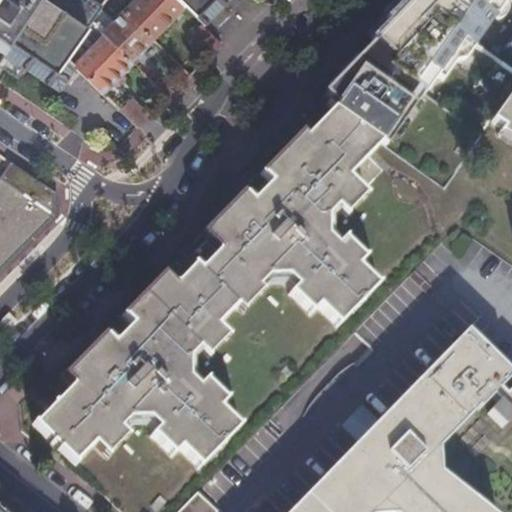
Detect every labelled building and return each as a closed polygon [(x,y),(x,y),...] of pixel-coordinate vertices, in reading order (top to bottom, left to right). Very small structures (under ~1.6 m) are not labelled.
[(23,69),(59,92),(76,67),(65,56),(70,49),(90,21),(100,7),(101,6),(92,0),(0,0),(0,57),(2,55),(23,69)] [(175,0),(130,0),(122,9),(152,39),(183,7),(175,0)] [(175,0),(183,7),(197,21),(201,25),(212,14),(225,0),(175,0)] [(385,146),(420,95),(432,79),(446,60),(451,64),(465,45),(470,49),(504,0),(413,0),(366,49),(338,78),(337,86),(324,104),(326,105),(332,109),(378,141),(385,146)] [(111,19),(100,7),(90,21),(101,32),(130,60),(152,39),(122,9),(111,19)] [(184,35),(206,57),(219,43),(201,25),(197,21),(184,35)] [(78,56),(70,49),(65,56),(76,67),(102,92),(131,62),(130,60),(101,32),(78,56)] [(461,62),(470,49),(465,45),(451,64),(461,62)] [(2,55),(0,57),(0,69),(4,73),(15,79),(23,69),(2,55)] [(438,83),(451,64),(446,60),(432,79),(438,83)] [(495,111),(511,87),(511,78),(490,63),(475,85),(474,96),(495,111)] [(511,87),(495,111),(490,119),(502,127),(498,131),(511,141),(511,87)] [(119,108),(138,126),(149,115),(130,97),(119,108)] [(70,386),(32,423),(71,462),(90,443),(104,455),(124,434),(117,427),(127,416),(146,417),(157,427),(151,434),(171,454),(178,447),(198,466),(238,426),(218,407),(224,400),(203,380),(197,386),(187,377),(188,356),(196,347),(205,356),(225,336),(214,325),(233,305),(239,311),(260,291),(256,287),(265,278),(285,276),(295,285),(289,291),(310,312),(316,305),(337,324),(375,285),(355,265),(362,258),(342,237),(335,244),(326,235),(325,215),(333,206),(342,215),(362,194),(345,176),(378,141),(332,109),(322,119),(311,130),(304,137),(300,133),(260,175),(269,183),(259,194),(250,203),(241,194),(201,235),(216,251),(197,270),(192,265),(172,285),(161,276),(121,317),(129,326),(118,337),(110,345),(102,337),(63,378),(70,386)] [(50,186),(11,160),(0,174),(0,257),(49,210),(49,198),(50,186)] [(490,511),(440,473),(436,448),(475,408),(476,409),(488,397),(494,402),(484,412),(500,426),(511,413),(511,384),(502,395),(495,389),(510,374),(465,330),(356,440),(286,511),(490,511)] [(174,511),(214,511),(215,511),(195,491),(174,511)]
